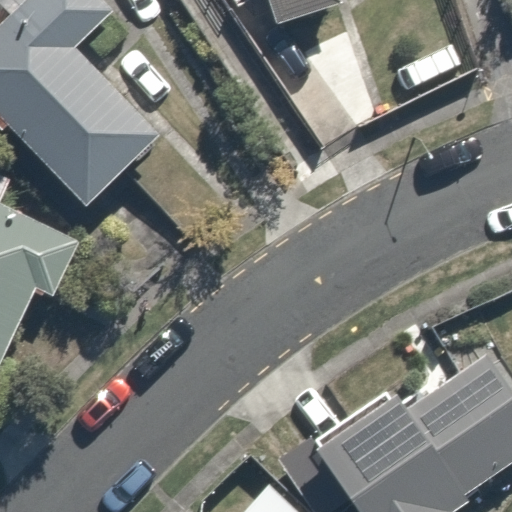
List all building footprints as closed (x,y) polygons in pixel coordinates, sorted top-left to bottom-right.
[(116,19),(98,0),(0,0),(0,20),(10,31),(0,40),(0,125),(89,221),(164,151),(76,57),(116,19)] [(269,0),(281,36),(323,23),(320,14),(341,7),(338,0),(269,0)] [(0,374),(38,295),(53,302),(76,254),(2,219),(17,187),(0,178),(0,374)] [(461,511),(511,473),(511,411),(484,374),(412,428),(390,399),(314,456),(356,511),(461,511)] [(287,511),(266,493),(248,511),(287,511)]
